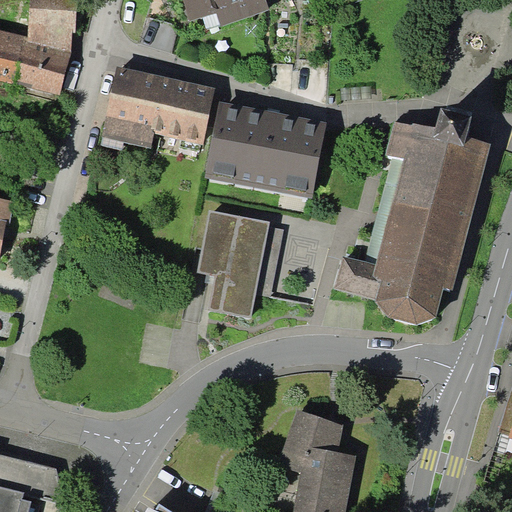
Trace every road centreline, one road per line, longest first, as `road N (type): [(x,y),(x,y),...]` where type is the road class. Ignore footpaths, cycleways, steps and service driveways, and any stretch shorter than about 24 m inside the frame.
road 1 (residential): [(101,43),(12,410)]
road 2 (residential): [(141,443),(184,397),(293,350),(413,359),(469,379)]
road 3 (residential): [(101,43),(326,115)]
road 4 (residential): [(511,239),(469,379)]
road 5 (residential): [(469,379),(437,511)]
road 6 (residential): [(12,410),(141,443)]
